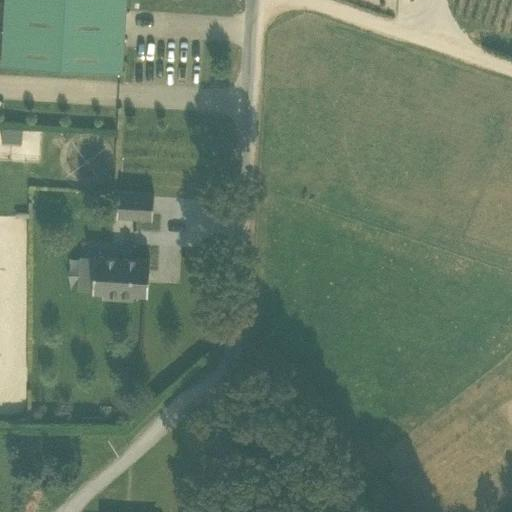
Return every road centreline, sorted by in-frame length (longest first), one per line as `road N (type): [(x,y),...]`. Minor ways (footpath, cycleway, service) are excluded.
road 1 (unclassified): [(227,511),(252,0)]
road 2 (track): [(317,0),(511,67)]
